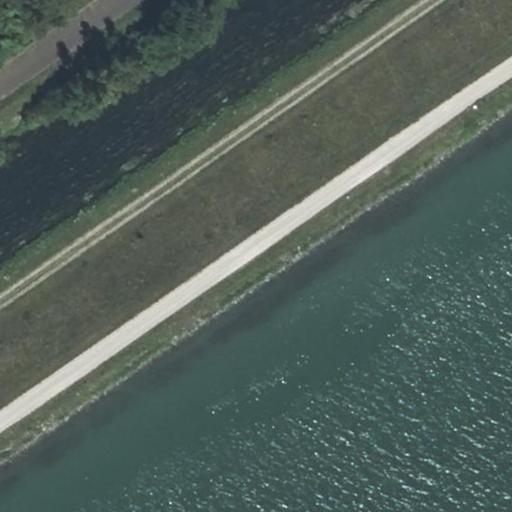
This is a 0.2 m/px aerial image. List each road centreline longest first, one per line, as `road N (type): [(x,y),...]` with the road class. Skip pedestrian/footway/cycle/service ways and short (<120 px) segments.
road 1 (track): [(511,63),(0,420)]
road 2 (track): [(0,299),(437,0)]
